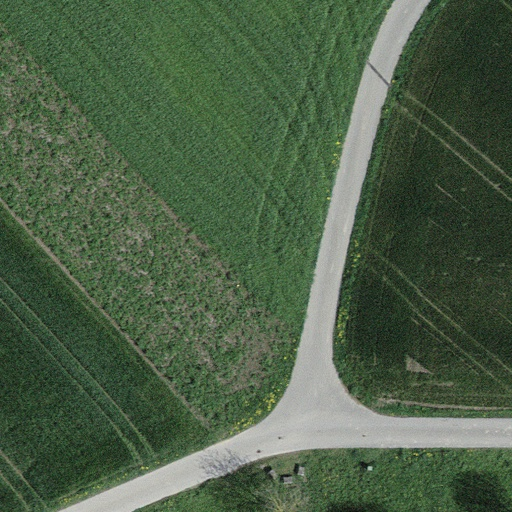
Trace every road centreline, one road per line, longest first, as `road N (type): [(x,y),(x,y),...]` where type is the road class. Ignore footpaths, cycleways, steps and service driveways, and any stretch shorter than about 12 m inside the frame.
road 1 (track): [(75,511),(298,416),(511,417)]
road 2 (track): [(298,416),(414,0)]
